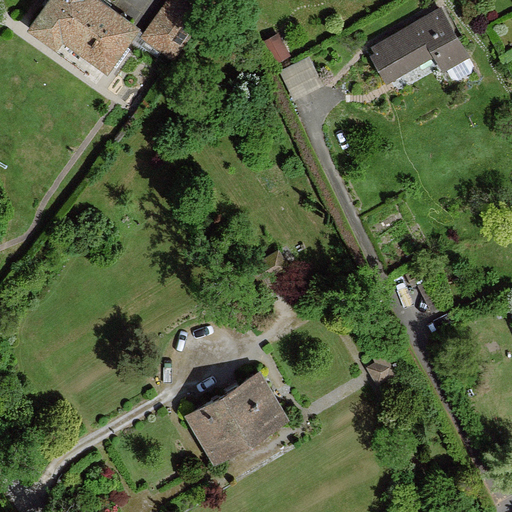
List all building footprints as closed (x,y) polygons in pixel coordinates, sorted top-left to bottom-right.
[(52,0),(33,26),(55,42),(62,32),(107,64),(135,26),(97,0),(52,0)] [(201,16),(180,0),(172,0),(147,37),(163,47),(173,55),(201,16)] [(467,53),(442,9),(370,50),(387,78),(436,50),(445,66),(446,65),(466,54),(467,53)] [(163,47),(147,37),(141,45),(156,56),(163,47)] [(290,54),(280,37),(266,45),(276,63),(290,54)] [(473,65),(466,54),(446,65),(453,77),(459,78),(472,71),(473,65)] [(420,74),(441,70),(439,57),(418,61),(420,74)] [(321,80),(310,58),(283,71),(294,94),(321,80)] [(281,284),(266,258),(249,268),(265,294),(281,284)] [(261,371),(190,412),(213,451),(283,410),(261,371)]
